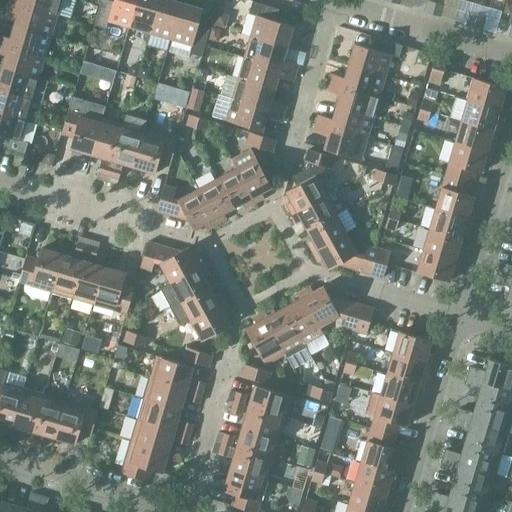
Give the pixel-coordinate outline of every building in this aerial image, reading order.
[(6,0),(6,2),(57,17),(62,0),(6,0)] [(109,22),(130,28),(137,0),(114,0),(114,3),(104,0),(102,0),(95,26),(106,30),(109,22)] [(137,0),(130,28),(150,34),(160,0),(137,0)] [(160,0),(150,34),(171,41),(182,4),(169,0),(160,0)] [(425,13),(432,15),(436,4),(428,1),(425,13)] [(18,14),(14,27),(51,38),(57,17),(6,2),(3,10),(18,14)] [(257,17),(251,38),(287,49),(294,27),(276,22),(279,11),(253,3),(249,15),(257,17)] [(182,4),(171,41),(192,47),(190,54),(202,58),(210,31),(198,28),(203,10),(182,4)] [(436,4),(432,15),(440,18),(444,6),(436,4)] [(467,25),(474,28),(478,16),(470,14),(467,25)] [(478,16),(474,28),(482,30),(486,18),(478,16)] [(0,36),(0,45),(45,58),(51,38),(14,27),(11,39),(0,36)] [(251,38),(245,59),(296,74),(298,65),(284,61),(287,49),(251,38)] [(355,45),(349,67),(385,77),(391,56),(399,59),(403,47),(376,39),(372,50),(355,45)] [(0,54),(6,56),(2,68),(39,79),(45,58),(0,45),(0,54)] [(448,59),(437,56),(436,56),(429,81),(440,85),(448,59)] [(245,59),(239,79),(275,90),(279,77),(294,82),(296,74),(245,59)] [(330,75),(328,83),(379,98),(385,77),(349,67),(345,79),(330,75)] [(0,90),(40,102),(42,103),(48,82),(39,79),(2,68),(0,75),(0,90)] [(239,79),(233,100),(284,115),(286,107),(272,102),(275,90),(239,79)] [(474,79),(467,101),(505,112),(508,101),(502,100),(506,89),(474,79)] [(340,95),(337,108),(373,119),(379,98),(328,83),(326,91),(340,95)] [(0,112),(27,121),(31,122),(33,113),(34,113),(35,113),(36,113),(37,112),(38,110),(40,102),(0,90),(0,112)] [(70,149),(92,156),(103,119),(106,107),(73,97),(62,135),(74,138),(70,149)] [(284,115),(233,100),(226,122),(263,132),(267,119),(282,123),(284,115)] [(467,101),(461,122),(493,131),(496,121),(502,123),(505,112),(467,101)] [(318,116),(316,124),(367,139),(373,119),(337,108),(333,120),(318,116)] [(27,121),(0,112),(0,135),(1,136),(0,140),(0,148),(25,156),(28,144),(20,142),(27,121)] [(109,177),(111,167),(113,162),(124,125),(103,119),(92,156),(103,159),(98,174),(109,177)] [(461,122),(455,143),(493,154),(496,143),(490,141),(493,131),(461,122)] [(367,139),(316,124),(313,133),(328,137),(324,150),(361,161),(367,139)] [(113,162),(134,168),(144,131),(124,125),(113,162)] [(144,131),(134,168),(156,174),(159,163),(170,167),(178,141),(144,131)] [(247,145),(272,152),(276,141),(250,133),(247,145)] [(455,143),(445,176),(471,184),(475,172),(481,174),(484,163),(490,164),(493,154),(455,143)] [(392,147),(386,168),(397,171),(403,150),(392,147)] [(237,170),(236,170),(255,204),(265,199),(262,194),(272,188),(252,150),(232,161),(237,170)] [(305,162),(310,164),(325,168),(331,170),(334,158),(309,151),(305,162)] [(287,206),(292,215),(326,196),(316,178),(324,173),(325,168),(310,164),(309,168),(292,178),(297,187),(286,193),(292,203),(287,206)] [(111,167),(109,177),(119,180),(122,170),(111,167)] [(236,170),(217,180),(233,209),(242,204),(245,209),(255,204),(236,170)] [(445,176),(436,210),(473,221),(476,210),(470,208),(474,197),(468,195),(471,184),(445,176)] [(217,180),(198,190),(217,225),(227,220),(224,214),(233,209),(217,180)] [(217,225),(198,190),(178,201),(173,200),(176,190),(164,187),(157,212),(184,220),(187,218),(194,230),(204,225),(207,230),(217,225)] [(303,222),(308,231),(337,215),(354,206),(344,187),(326,196),(292,215),(297,225),(303,222)] [(436,210),(430,230),(461,240),(464,230),(470,231),(473,221),(436,210)] [(307,243),(313,253),(347,234),(337,215),(308,231),(313,241),(307,243)] [(430,230),(423,251),(461,262),(464,251),(458,250),(461,240),(430,230)] [(347,234),(313,253),(318,263),(323,260),(329,270),(341,264),(343,267),(360,272),(365,256),(358,254),(347,234)] [(148,243),(144,256),(140,269),(152,272),(155,262),(159,246),(148,243)] [(73,259),(63,256),(52,292),(73,299),(84,262),(85,256),(88,247),(78,244),(73,259)] [(160,264),(171,284),(205,265),(200,255),(195,258),(189,248),(180,252),(159,246),(155,262),(160,264)] [(360,272),(372,275),(379,250),(368,246),(365,256),(360,272)] [(88,247),(85,256),(96,259),(98,250),(88,247)] [(19,283),(52,292),(63,256),(41,249),(38,260),(26,257),(19,283)] [(379,250),(372,275),(383,279),(391,253),(379,250)] [(461,262),(423,251),(417,273),(449,282),(452,271),(458,273),(461,262)] [(104,268),(84,262),(73,299),(94,305),(104,268)] [(511,266),(501,263),(499,273),(511,276),(511,266)] [(210,275),(206,266),(205,265),(171,284),(160,289),(171,308),(210,287),(205,277),(210,275)] [(104,268),(94,305),(127,314),(135,289),(123,285),(126,274),(104,268)] [(511,276),(499,273),(496,282),(511,286),(507,299),(511,300),(511,276)] [(181,327),(191,322),(226,303),(220,293),(215,296),(210,287),(171,308),(181,327)] [(311,288),(301,293),(319,327),(340,317),(346,319),(351,303),(328,296),(324,288),(313,293),(311,288)] [(294,304),(285,309),(304,345),(323,335),(319,327),(301,293),(291,298),(294,304)] [(226,303),(191,322),(202,342),(231,326),(226,315),(231,313),(226,303)] [(344,328),(355,332),(363,306),(351,303),(346,319),(344,328)] [(363,306),(355,332),(367,335),(374,309),(363,306)] [(273,308),(263,314),(285,355),(287,359),(306,348),(304,345),(285,309),(275,314),(273,308)] [(285,355),(263,314),(253,319),(256,324),(246,330),(265,366),(285,355)] [(393,354),(431,365),(434,355),(428,353),(431,342),(400,333),(393,354)] [(183,360),(209,367),(212,356),(187,348),(183,360)] [(393,354),(387,375),(419,384),(422,374),(427,376),(431,365),(393,354)] [(156,357),(150,379),(187,390),(192,391),(195,381),(190,379),(193,368),(156,357)] [(471,368),(468,377),(511,389),(511,366),(490,360),(486,372),(471,368)] [(245,365),(242,377),(268,385),(271,373),(245,365)] [(387,375),(381,396),(418,407),(421,396),(416,395),(419,384),(387,375)] [(480,391),(477,402),(511,412),(511,389),(468,377),(465,386),(480,391)] [(150,379),(144,399),(181,410),(187,390),(150,379)] [(195,381),(192,391),(202,394),(205,384),(195,381)] [(0,422),(13,426),(23,390),(0,382),(0,422)] [(255,386),(248,408),(285,418),(292,397),(255,386)] [(323,389),(313,386),(310,397),(320,400),(323,389)] [(332,392),(323,389),(320,400),(329,402),(332,392)] [(22,435),(32,438),(44,396),(23,390),(13,426),(23,429),(22,435)] [(192,391),(189,401),(199,404),(202,394),(192,391)] [(237,393),(234,403),(243,406),(246,396),(237,393)] [(373,394),(363,427),(371,429),(397,437),(400,425),(406,427),(410,416),(415,417),(418,407),(381,396),(373,394)] [(65,402),(44,396),(32,438),(42,441),(44,436),(54,439),(65,402)] [(138,420),(175,431),(180,433),(183,422),(178,421),(181,410),(144,399),(138,420)] [(98,412),(65,402),(54,439),(76,445),(79,434),(91,437),(98,412)] [(458,409),(456,418),(508,434),(511,418),(511,412),(477,402),(474,414),(458,409)] [(243,406),(234,403),(231,414),(240,416),(243,406)] [(242,428),(279,439),(285,418),(248,408),(242,428)] [(468,432),(465,444),(501,454),(508,434),(456,418),(453,428),(468,432)] [(175,431),(138,420),(132,441),(169,452),(175,431)] [(180,433),(190,435),(193,425),(183,422),(180,433)] [(279,439),(242,428),(236,449),(273,460),(279,439)] [(371,429),(361,463),(399,474),(402,463),(396,462),(399,450),(393,449),(397,437),(371,429)] [(190,435),(180,433),(177,443),(187,446),(190,435)] [(215,443),(221,445),(224,434),(218,433),(215,443)] [(221,445),(231,447),(234,437),(224,434),(221,445)] [(19,444),(29,447),(32,438),(22,435),(19,444)] [(29,447),(40,450),(42,441),(32,438),(29,447)] [(169,452),(132,441),(122,474),(148,482),(151,470),(162,474),(169,452)] [(446,451),(444,460),(495,475),(501,454),(465,444),(462,455),(446,451)] [(231,447),(221,445),(218,455),(228,458),(231,447)] [(273,460),(236,449),(231,447),(228,458),(233,459),(230,470),(267,481),(273,460)] [(456,474),(453,486),(489,496),(495,475),(444,460),(441,469),(456,474)] [(361,463),(355,484),(387,493),(390,483),(395,485),(399,474),(361,463)] [(257,511),(267,481),(230,470),(224,492),(235,495),(231,506),(250,511),(257,511)] [(0,511),(12,511),(14,506),(2,502),(7,487),(0,484),(0,511)] [(355,484),(349,504),(374,511),(387,511),(390,505),(384,503),(387,493),(355,484)] [(434,493),(431,502),(465,511),(484,511),(489,496),(453,486),(449,497),(434,493)] [(12,511),(35,511),(40,497),(30,494),(26,509),(14,506),(12,511)] [(35,511),(45,511),(49,499),(40,497),(35,511)] [(302,511),(314,511),(317,503),(306,500),(302,511)] [(431,511),(465,511),(431,502),(428,511),(431,511)]
